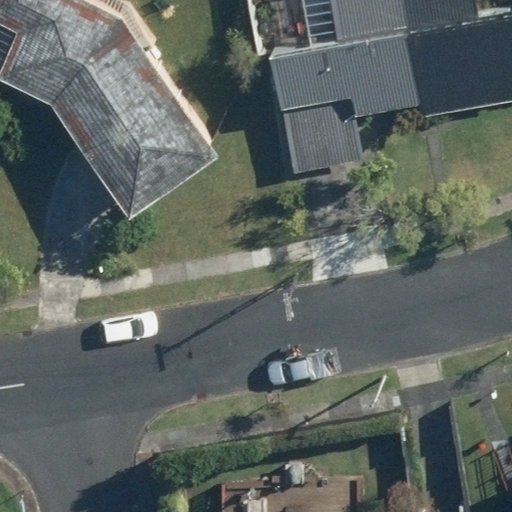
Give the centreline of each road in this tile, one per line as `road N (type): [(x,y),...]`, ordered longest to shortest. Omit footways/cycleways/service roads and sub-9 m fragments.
road 1 (residential): [(511,285),(419,318),(48,381)]
road 2 (residential): [(48,381),(77,511)]
